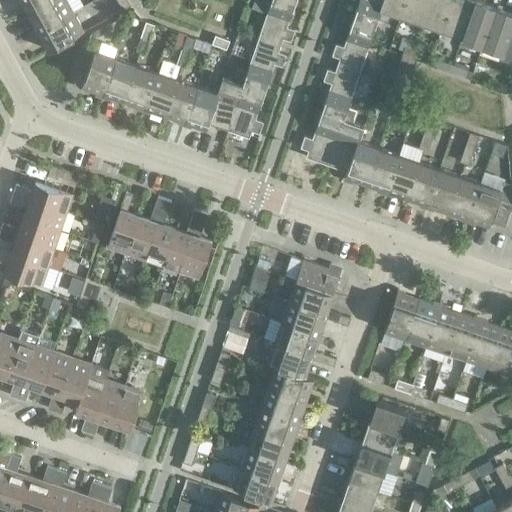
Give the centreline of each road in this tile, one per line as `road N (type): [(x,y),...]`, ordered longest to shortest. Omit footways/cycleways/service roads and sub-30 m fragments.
road 1 (residential): [(29,113),(394,238)]
road 2 (residential): [(394,238),(299,511)]
road 3 (residential): [(158,480),(0,424)]
road 4 (residential): [(394,238),(511,278)]
